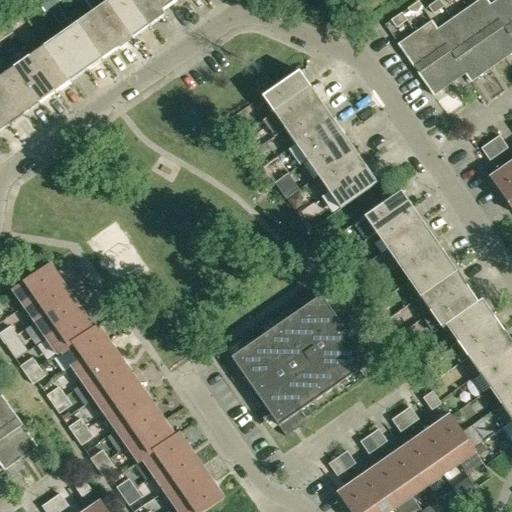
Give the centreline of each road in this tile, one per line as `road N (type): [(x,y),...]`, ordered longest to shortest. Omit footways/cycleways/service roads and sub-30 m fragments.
road 1 (residential): [(0,185),(224,22),(260,17),(367,67),(511,277)]
road 2 (residential): [(306,511),(260,484),(187,380)]
